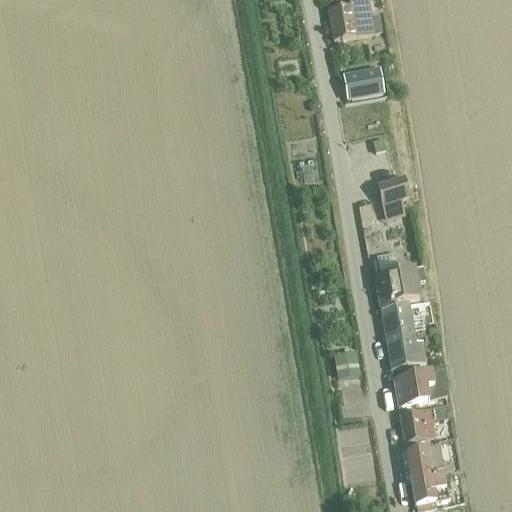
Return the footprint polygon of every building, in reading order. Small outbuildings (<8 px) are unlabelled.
[(348,0),(350,12),(329,15),(333,45),(367,39),(375,38),(374,36),(382,34),(379,18),(372,19),(368,0),(348,0)] [(379,72),(343,79),(348,103),(383,96),(379,72)] [(377,189),(382,210),(409,204),(404,183),(377,189)] [(374,282),(380,313),(419,306),(416,290),(423,289),(420,275),(414,276),(374,282)] [(381,315),(391,375),(426,369),(422,347),(416,349),(409,310),(381,315)] [(344,350),(344,373),(367,373),(366,349),(344,350)] [(430,378),(392,385),(397,412),(427,407),(446,403),(442,377),(430,378)] [(400,420),(398,421),(402,448),(434,443),(431,427),(450,423),(448,412),(440,413),(400,420)] [(405,457),(410,484),(442,479),(452,477),(450,465),(442,467),(439,451),(405,457)] [(442,479),(410,484),(414,511),(416,511),(415,511),(435,511),(434,507),(447,505),(442,479)]
